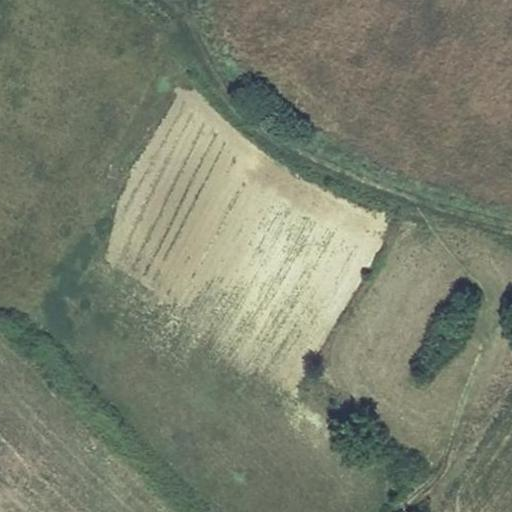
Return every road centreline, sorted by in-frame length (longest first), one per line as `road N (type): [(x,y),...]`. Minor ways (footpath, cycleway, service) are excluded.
road 1 (track): [(175,0),(209,74),(295,148),(386,188),(511,227)]
road 2 (track): [(405,511),(447,463),(470,377),(492,327),(511,306)]
